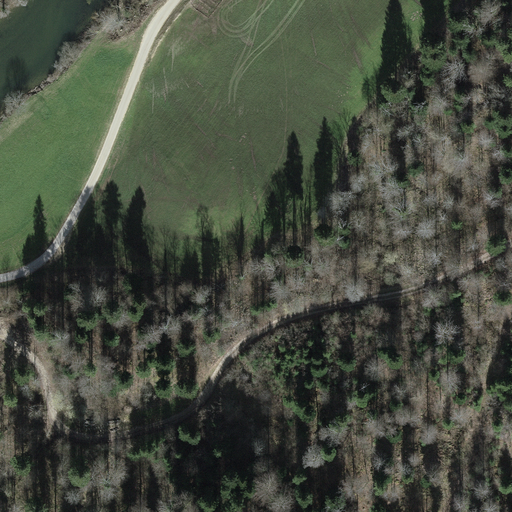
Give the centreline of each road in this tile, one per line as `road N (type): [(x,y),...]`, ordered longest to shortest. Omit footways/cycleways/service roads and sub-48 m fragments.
road 1 (track): [(0,333),(41,365),(72,431),(140,432),(193,414),(238,351),(280,319),(511,246)]
road 2 (unclassified): [(0,278),(42,265),(58,250),(97,176),(149,40),(176,0)]
